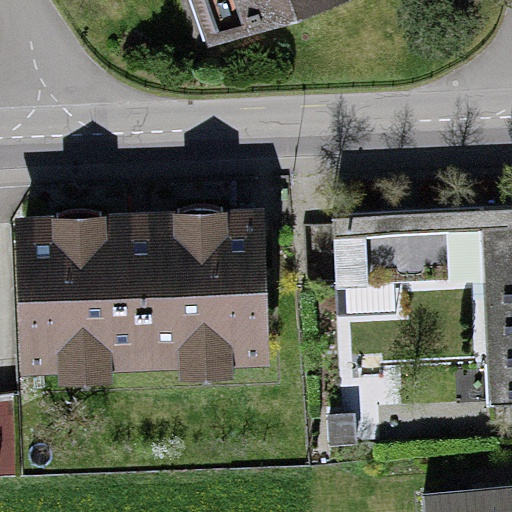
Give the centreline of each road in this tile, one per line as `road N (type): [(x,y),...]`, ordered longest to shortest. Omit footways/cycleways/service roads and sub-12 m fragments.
road 1 (residential): [(511,129),(80,150)]
road 2 (residential): [(80,150),(66,76),(15,0)]
